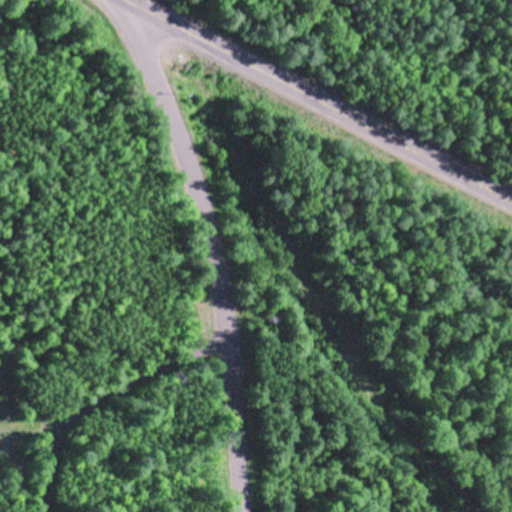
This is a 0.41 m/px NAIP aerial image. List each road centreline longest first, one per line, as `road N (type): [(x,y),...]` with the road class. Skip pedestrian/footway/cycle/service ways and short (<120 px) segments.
road 1 (residential): [(240,511),(224,287),(131,3)]
road 2 (secondary): [(125,0),(511,200)]
